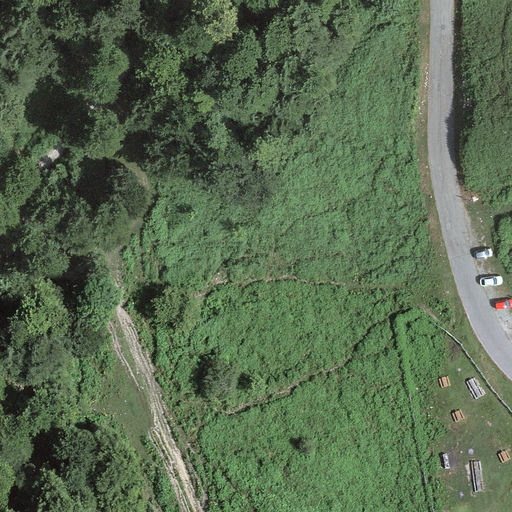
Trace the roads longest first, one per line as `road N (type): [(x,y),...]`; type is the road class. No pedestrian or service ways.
road 1 (tertiary): [(439,0),(433,138),(446,213),(485,327),(511,352)]
road 2 (track): [(0,220),(176,0)]
